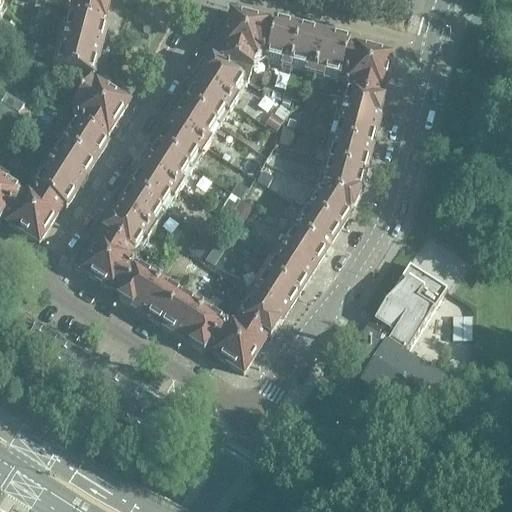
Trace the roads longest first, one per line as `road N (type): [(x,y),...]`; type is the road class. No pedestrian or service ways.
road 1 (residential): [(257,416),(381,217),(430,49)]
road 2 (residential): [(40,279),(212,0)]
road 3 (residential): [(257,416),(40,279)]
road 4 (unknown): [(183,369),(163,393),(134,399),(0,313)]
road 5 (residential): [(249,0),(430,49)]
road 6 (secondary): [(138,511),(0,424)]
